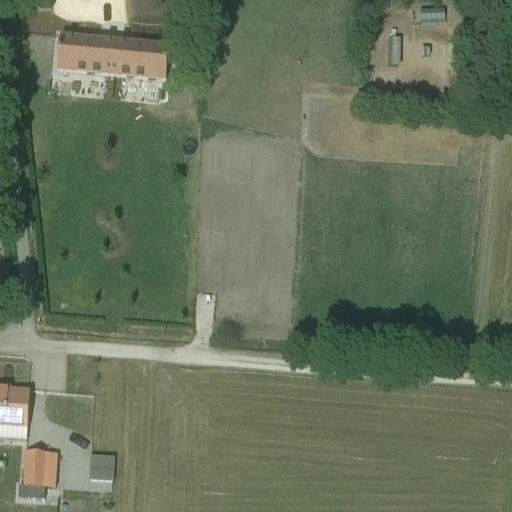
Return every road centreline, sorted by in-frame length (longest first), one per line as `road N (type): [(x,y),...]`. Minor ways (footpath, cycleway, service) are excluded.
road 1 (track): [(39,344),(511,381)]
road 2 (unclassified): [(0,341),(39,344),(0,51)]
